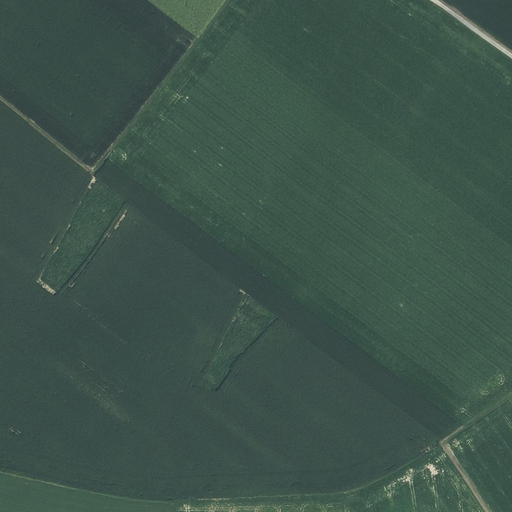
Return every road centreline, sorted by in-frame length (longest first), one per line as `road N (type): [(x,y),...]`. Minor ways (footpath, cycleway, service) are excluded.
road 1 (track): [(511,396),(354,502),(134,500),(0,469)]
road 2 (track): [(230,0),(92,174),(0,99)]
